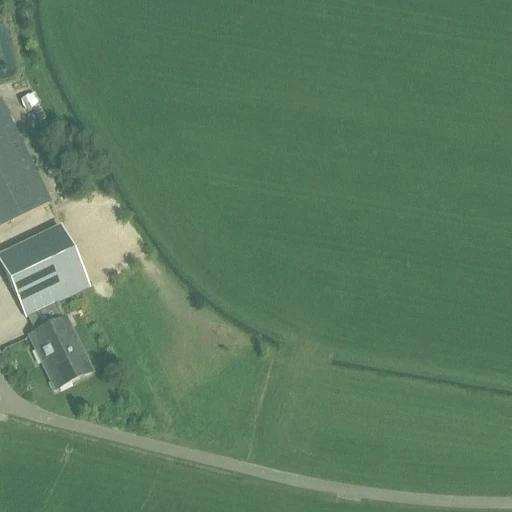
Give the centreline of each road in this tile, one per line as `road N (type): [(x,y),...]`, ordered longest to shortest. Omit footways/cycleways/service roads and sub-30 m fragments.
road 1 (unclassified): [(148,444),(331,489),(511,502)]
road 2 (track): [(0,409),(148,444)]
